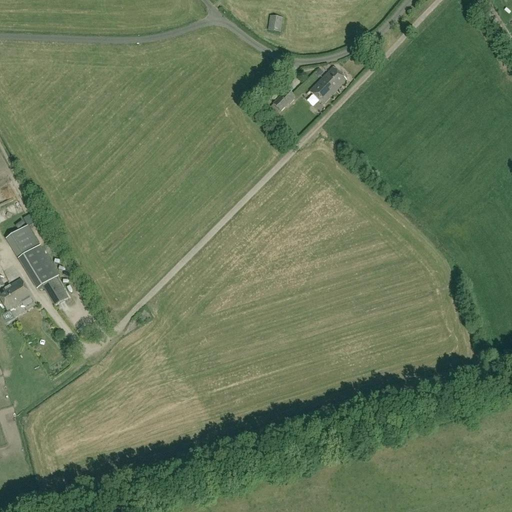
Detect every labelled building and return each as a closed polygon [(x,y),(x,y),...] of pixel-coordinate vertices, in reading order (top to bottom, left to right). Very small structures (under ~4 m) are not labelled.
[(279,33),(282,19),(271,17),(269,31),(279,33)] [(333,68),(322,79),(336,93),(347,82),(333,68)] [(323,106),(336,93),(322,79),(309,92),(323,106)] [(268,119),(291,95),(287,91),(264,116),(268,119)] [(295,99),(291,95),(268,119),(271,123),(281,113),(295,99)] [(59,277),(40,248),(28,227),(6,240),(37,291),(44,287),(55,307),(68,299),(56,279),(58,278),(59,277)] [(32,298),(22,280),(6,288),(0,291),(0,301),(6,312),(32,298)] [(10,312),(2,316),(7,324),(15,320),(10,312)]
